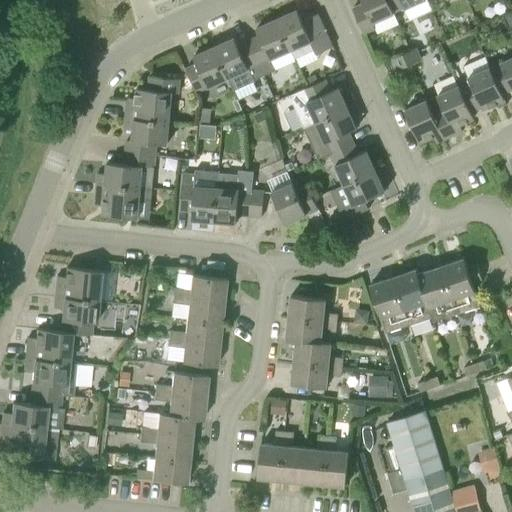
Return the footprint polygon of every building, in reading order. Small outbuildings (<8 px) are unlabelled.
[(388,0),(362,0),(364,3),(353,8),(364,33),(375,28),(372,21),(393,12),(388,0)] [(388,0),(393,12),(418,0),(388,0)] [(298,9),(277,18),(291,50),(295,58),(315,49),(317,54),(333,47),(318,13),(303,20),(298,9)] [(271,59),(291,50),(277,18),(257,27),(259,32),(248,37),(265,75),(276,70),(271,59)] [(235,37),(214,46),(228,78),(234,91),(255,81),(255,80),(265,75),(248,37),(237,42),(235,37)] [(228,78),(214,46),(194,55),(197,63),(186,68),(196,92),(228,78)] [(396,70),(421,59),(416,48),(391,59),(396,70)] [(511,58),(501,63),(502,64),(491,69),(502,94),(503,94),(511,89),(511,58)] [(503,94),(502,94),(491,69),(491,68),(469,77),(471,82),(460,87),(471,112),(472,112),(482,107),(483,109),(497,103),(499,107),(507,104),(503,94)] [(460,87),(453,72),(442,77),(448,91),(438,96),(444,109),(433,113),(433,114),(444,139),(456,133),(455,131),(462,128),(460,124),(474,117),(472,112),(471,112),(460,87)] [(125,118),(170,122),(172,92),(179,93),(180,79),(150,76),(148,89),(137,88),(136,97),(127,97),(125,118)] [(309,79),(312,85),(318,82),(319,82),(316,76),(309,79)] [(317,121),(348,107),(338,87),(331,90),(326,79),(319,82),(318,82),(312,85),(289,95),(304,128),(317,121)] [(237,111),(242,109),(238,99),(233,101),(237,111)] [(433,114),(433,113),(427,100),(405,109),(420,142),(434,135),(436,140),(443,137),(443,139),(444,139),(433,114)] [(357,128),(348,107),(317,121),(331,153),(354,142),(349,132),(357,128)] [(258,123),(267,120),(263,111),(255,115),(258,123)] [(168,144),(170,122),(125,118),(124,129),(133,129),(132,140),(127,139),(126,152),(156,154),(157,143),(168,144)] [(345,185),(376,170),(367,150),(359,153),(354,142),(331,153),(345,185)] [(141,188),(152,189),(154,167),(155,167),(156,154),(126,152),(125,163),(108,162),(107,173),(98,172),(97,183),(141,187),(141,188)] [(217,187),(214,221),(237,223),(237,215),(249,216),(252,190),(254,172),(238,170),(238,174),(218,173),(217,187)] [(336,205),(343,221),(368,209),(363,201),(385,191),(376,170),(345,185),(351,198),(336,205)] [(192,219),(214,221),(217,187),(195,185),(196,173),(183,172),(180,209),(193,210),(192,219)] [(141,187),(97,183),(95,204),(104,205),(103,215),(138,218),(140,199),(152,199),(152,189),(141,188),(141,187)] [(307,214),(297,190),(293,183),(272,192),(286,223),(307,214)] [(308,185),(297,190),(307,214),(318,209),(308,185)] [(264,191),(252,190),(249,216),(262,217),(264,191)] [(442,265),(457,313),(480,305),(464,258),(442,265)] [(472,281),(482,278),(478,264),(468,267),(472,281)] [(432,317),(433,321),(435,320),(441,319),(451,315),(457,313),(442,265),(419,273),(432,317)] [(57,275),(55,296),(98,300),(101,270),(67,266),(66,276),(57,275)] [(409,325),(432,317),(419,273),(417,269),(394,276),(409,325)] [(174,287),(173,294),(224,299),(226,278),(191,274),(190,288),(174,287)] [(370,284),(387,332),(409,325),(394,276),(370,284)] [(221,321),(224,299),(173,294),(172,302),(188,304),(187,318),(221,321)] [(289,317),(337,322),(338,313),(324,312),(326,298),(291,295),(289,317)] [(96,322),(98,300),(55,296),(54,307),(62,308),(61,319),(62,319),(61,330),(61,331),(72,331),(72,332),(91,334),(92,322),(96,322)] [(336,331),(337,322),(289,317),(287,340),(296,341),(331,344),(331,342),(321,341),(322,330),(336,331)] [(168,338),(219,343),(221,321),(187,318),(185,332),(169,330),(168,338)] [(61,331),(61,330),(37,328),(36,338),(27,337),(25,358),(69,362),(72,332),(72,331),(61,331)] [(219,343),(168,338),(168,345),(184,347),(182,362),(217,365),(219,343)] [(330,356),(331,344),(296,341),(294,362),(343,367),(344,357),(330,356)] [(484,360),(487,368),(493,366),(491,357),(484,360)] [(69,362),(25,358),(24,369),(33,369),(32,378),(31,392),(61,395),(73,397),(74,385),(79,385),(79,388),(91,389),(93,365),(77,363),(69,362)] [(477,372),(487,368),(484,360),(474,363),(477,372)] [(343,367),(294,362),(292,384),(327,387),(328,374),(342,375),(343,367)] [(464,367),(467,375),(477,372),(474,363),(464,367)] [(156,384),(155,391),(205,397),(208,374),(173,370),(172,385),(156,384)] [(120,373),(120,386),(128,386),(129,373),(120,373)] [(388,381),(387,376),(370,375),(369,396),(393,398),(394,382),(388,381)] [(438,376),(428,379),(431,388),(441,384),(438,376)] [(421,391),(431,388),(428,379),(418,383),(421,391)] [(125,391),(117,390),(116,400),(124,401),(125,391)] [(203,419),(205,397),(155,391),(154,399),(170,401),(169,414),(159,412),(158,415),(193,418),(203,419)] [(60,407),(61,395),(31,392),(29,403),(13,401),(12,413),(3,412),(2,423),(45,427),(58,428),(62,429),(64,408),(60,407)] [(286,399),(271,398),(269,413),(285,415),(286,399)] [(366,405),(353,404),(352,415),(365,416),(366,405)] [(442,464),(425,410),(387,422),(394,442),(401,465),(404,476),(415,511),(457,511),(456,508),(451,492),(442,464)] [(119,426),(120,414),(108,413),(107,425),(119,426)] [(191,440),(193,418),(158,415),(157,427),(141,426),(140,434),(191,440)] [(58,428),(45,427),(2,423),(0,438),(0,443),(8,444),(7,454),(55,459),(58,428)] [(280,479),(285,431),(276,430),(275,444),(261,443),(258,477),(280,479)] [(499,430),(492,433),(495,440),(502,437),(499,430)] [(294,432),(285,431),(280,479),(302,482),(305,447),(293,446),(294,432)] [(94,447),(96,436),(89,434),(87,446),(94,447)] [(189,461),(191,440),(140,434),(140,441),(156,443),(154,457),(189,461)] [(324,484),(329,435),(319,434),(318,448),(305,447),(302,482),(324,484)] [(329,435),(324,484),(346,486),(349,451),(336,450),(337,436),(329,435)] [(392,468),(401,465),(394,442),(384,445),(392,468)] [(502,478),(493,448),(477,452),(483,472),(488,471),(491,482),(502,478)] [(111,464),(113,454),(104,453),(103,464),(111,464)] [(189,461),(154,457),(153,470),(137,469),(136,477),(187,482),(189,461)] [(456,508),(457,511),(482,511),(482,508),(481,508),(475,486),(451,492),(456,508)]
